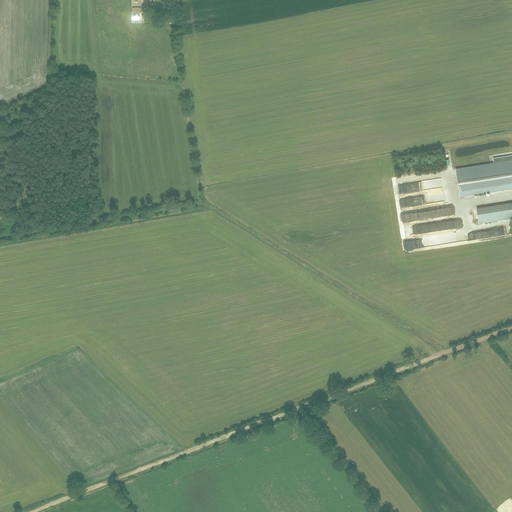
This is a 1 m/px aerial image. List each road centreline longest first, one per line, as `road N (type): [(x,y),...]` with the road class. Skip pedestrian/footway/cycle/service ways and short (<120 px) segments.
road 1 (track): [(443,353),(205,205),(0,237)]
road 2 (track): [(443,353),(32,511)]
